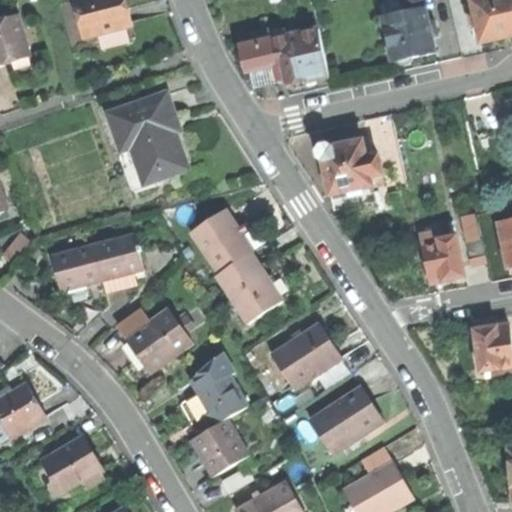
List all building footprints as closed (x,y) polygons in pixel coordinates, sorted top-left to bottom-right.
[(74,0),(85,37),(133,24),(128,6),(126,0),(74,0)] [(384,11),(385,15),(407,10),(404,0),(386,0),(389,10),(384,11)] [(404,0),(407,10),(427,6),(425,0),(404,0)] [(503,38),(511,35),(511,0),(474,0),(477,14),(469,16),(471,27),(479,26),(482,42),(503,38)] [(407,10),(385,15),(395,60),(398,59),(401,64),(412,62),(413,56),(423,54),(437,51),(434,36),(441,35),(438,20),(430,22),(427,6),(407,10)] [(0,20),(0,66),(13,62),(30,57),(17,15),(0,20)] [(274,29),(276,37),(289,35),(287,26),(274,29)] [(245,44),(242,44),(248,71),(254,70),(257,84),(287,77),(289,84),(307,80),(332,75),(322,27),(289,35),(276,37),(257,41),(245,44)] [(243,34),(245,44),(257,41),(255,31),(243,34)] [(168,94),(111,114),(123,150),(134,147),(147,183),(189,168),(178,137),(172,120),(176,118),(168,94)] [(334,195),(376,185),(373,175),(369,154),(365,139),(348,142),(334,146),(328,143),(319,151),(325,159),(334,195)] [(136,187),(147,183),(134,147),(123,150),(136,187)] [(380,152),(369,154),(373,175),(385,172),(380,152)] [(379,199),(376,185),(334,195),(337,209),(379,199)] [(0,187),(0,213),(9,211),(0,187)] [(193,233),(220,274),(253,253),(256,251),(242,229),(229,210),(193,233)] [(462,219),(465,231),(479,228),(476,216),(462,219)] [(511,221),(500,224),(509,269),(511,268),(511,221)] [(465,231),(467,242),(481,239),(479,228),(465,231)] [(420,235),(422,243),(441,239),(439,231),(420,235)] [(136,235),(94,246),(104,282),(123,277),(146,271),(136,235)] [(422,243),(430,285),(447,281),(465,278),(457,236),(441,239),(422,243)] [(467,242),(471,260),(485,257),(481,239),(467,242)] [(62,293),(104,282),(94,246),(52,257),(58,277),(62,293)] [(217,276),(248,324),(284,300),(268,275),(253,253),(220,274),(217,276)] [(138,355),(147,369),(167,355),(171,361),(194,345),(186,333),(177,321),(170,310),(127,339),(138,355)] [(186,316),(177,321),(186,333),(194,328),(186,316)] [(272,355),(295,391),(344,359),(333,342),(321,324),(272,355)] [(481,372),(511,367),(511,342),(509,326),(492,328),(475,331),(481,372)] [(151,374),(171,361),(167,355),(147,369),(151,374)] [(189,378),(199,394),(230,376),(232,379),(238,375),(226,356),(189,378)] [(214,421),(217,426),(232,418),(249,407),(232,379),(230,376),(199,394),(205,405),(214,421)] [(0,401),(0,418),(12,439),(48,419),(39,404),(29,385),(2,400),(0,401)] [(311,420),(331,451),(354,436),(382,418),(371,401),(362,387),(311,420)] [(0,437),(3,444),(12,439),(0,418),(0,401),(2,400),(0,396),(0,437)] [(196,431),(214,421),(205,405),(186,416),(192,425),(196,431)] [(254,455),(232,418),(217,426),(195,440),(207,461),(217,477),(254,455)] [(358,442),(354,436),(331,451),(335,456),(358,442)] [(44,461),(64,495),(104,471),(94,455),(85,438),(44,461)] [(364,461),(373,476),(394,463),(385,449),(364,461)] [(345,492),(356,511),(393,511),(415,500),(403,479),(394,463),(373,476),(345,492)] [(233,511),(300,511),(284,483),(233,511)]
